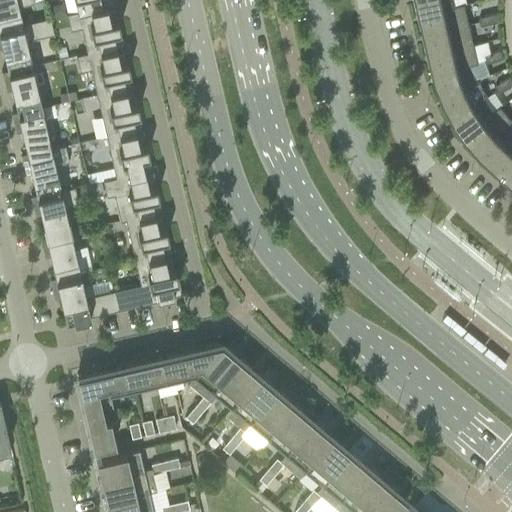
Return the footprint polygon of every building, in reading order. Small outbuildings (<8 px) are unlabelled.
[(0,0),(0,27),(22,23),(17,1),(22,0),(0,0)] [(73,0),(75,7),(76,11),(76,12),(106,5),(113,3),(112,0),(73,0)] [(417,0),(421,14),(455,6),(464,3),(466,3),(465,0),(417,0)] [(62,3),(47,6),(50,17),(64,14),(62,3)] [(425,34),(469,24),(464,3),(455,6),(421,14),(425,34)] [(116,17),(109,19),(106,5),(76,12),(66,14),(69,30),(80,27),(86,53),(75,55),(75,56),(123,45),(116,17)] [(496,13),(487,15),(489,24),(498,22),(496,13)] [(480,26),(489,24),(487,15),(478,17),(480,26)] [(22,23),(0,27),(0,42),(0,43),(7,70),(31,64),(25,40),(53,33),(49,17),(22,23)] [(430,54),(474,44),(469,24),(425,34),(430,54)] [(435,75),(469,65),(478,63),(474,44),(430,54),(435,75)] [(96,96),(125,89),(132,87),(126,59),(119,60),(116,47),(123,45),(75,56),(79,71),(90,69),(96,96)] [(64,46),(56,48),(59,59),(67,57),(64,46)] [(495,61),(504,58),(501,50),(492,53),(495,61)] [(492,53),(484,55),(486,64),(495,61),(492,53)] [(7,70),(1,71),(4,85),(10,84),(16,112),(41,106),(31,64),(7,70)] [(469,65),(435,75),(435,77),(442,96),(475,81),(469,65)] [(507,89),(511,85),(511,79),(510,76),(502,81),(507,89)] [(475,81),(442,96),(443,98),(452,115),(483,98),(488,96),(479,79),(475,81)] [(502,81),(495,85),(499,93),(507,89),(502,81)] [(105,137),(135,130),(142,128),(136,100),(128,102),(125,89),(96,96),(105,137)] [(74,91),(66,92),(68,100),(76,99),(74,91)] [(66,92),(58,94),(60,102),(68,100),(66,92)] [(483,98),(452,115),(453,117),(465,134),(493,112),(483,98)] [(16,112),(10,113),(14,127),(19,126),(26,153),(50,147),(41,106),(16,112)] [(479,150),(509,123),(511,120),(511,119),(500,106),(493,112),(465,134),(466,135),(479,150)] [(495,165),(511,143),(511,126),(509,123),(479,150),(480,152),(495,165)] [(115,178),(144,172),(152,170),(145,142),(138,143),(135,130),(105,137),(113,170),(115,177),(115,178)] [(510,179),(511,176),(511,143),(495,165),(510,179)] [(50,147),(26,153),(20,154),(23,168),(29,167),(35,195),(60,189),(54,164),(68,161),(64,145),(50,148),(50,147)] [(113,170),(86,176),(87,181),(88,184),(88,185),(90,184),(102,182),(102,181),(115,178),(115,177),(113,170)] [(115,178),(102,181),(106,196),(118,193),(124,220),(154,213),(160,212),(161,211),(155,183),(154,184),(147,185),(144,172),(130,175),(115,178)] [(102,182),(90,184),(93,196),(104,193),(102,182)] [(35,195),(30,196),(33,210),(39,209),(45,236),(69,230),(64,206),(77,203),(74,186),(60,189),(35,195)] [(164,225),(157,226),(154,213),(124,220),(134,261),(149,258),(163,255),(171,253),(164,225)] [(45,236),(39,237),(42,252),(48,250),(55,278),(79,272),(69,230),(45,236)] [(139,285),(112,291),(116,309),(167,297),(165,285),(178,283),(174,266),(167,268),(166,268),(163,255),(149,258),(134,261),(139,285)] [(55,278),(49,279),(52,293),(58,292),(65,321),(116,309),(112,291),(85,297),(79,272),(55,278)] [(167,297),(167,298),(181,295),(181,293),(180,293),(178,283),(165,285),(167,297)] [(164,383),(191,377),(193,376),(221,343),(219,341),(204,345),(205,348),(175,355),(175,352),(158,356),(164,383)] [(207,399),(212,392),(211,392),(240,358),(239,358),(237,361),(229,354),(232,352),(221,343),(193,376),(191,377),(187,382),(203,395),(207,399)] [(123,392),(164,383),(158,356),(157,356),(158,359),(135,365),(134,361),(117,365),(123,392)] [(212,392),(229,407),(258,374),(257,373),(255,376),(248,370),(250,367),(240,358),(211,392),(212,392)] [(93,370),(76,375),(82,402),(86,401),(110,396),(123,392),(117,365),(116,365),(117,369),(94,374),(93,370)] [(243,430),(248,423),(276,390),(275,389),(273,392),(266,385),(268,383),(258,374),(229,407),(224,413),(243,430)] [(248,423),(266,439),(294,405),(294,404),(292,407),(284,401),(287,398),(276,390),(248,423)] [(203,395),(193,406),(200,412),(215,395),(212,392),(207,399),(203,395)] [(110,396),(86,401),(91,424),(87,425),(92,447),(114,442),(109,418),(114,417),(110,396)] [(266,439),(284,454),(313,421),(312,420),(310,423),(303,417),(305,414),(294,405),(266,439)] [(0,454),(11,452),(0,406),(0,454)] [(200,412),(193,406),(185,416),(192,422),(200,412)] [(172,414),(163,416),(166,430),(175,428),(172,414)] [(166,430),(163,416),(154,418),(157,432),(166,430)] [(141,421),(144,435),(153,433),(150,419),(141,421)] [(298,476),(303,470),(331,436),(330,435),(328,438),(321,432),(323,429),(313,421),(284,454),(279,460),(298,476)] [(128,424),(131,438),(140,436),(137,422),(128,424)] [(266,439),(248,423),(243,430),(246,433),(243,436),(258,448),(266,439)] [(239,427),(230,437),(237,443),(243,436),(246,433),(243,430),(239,427)] [(303,470),(320,485),(321,485),(349,452),(349,451),(346,454),(339,448),(342,445),(331,436),(303,470)] [(237,443),(230,437),(221,447),(228,453),(237,443)] [(99,457),(103,478),(143,469),(138,448),(99,457)] [(319,494),(334,507),(368,467),(367,466),(365,469),(358,463),(360,460),(349,452),(321,485),(320,485),(315,491),(319,494)] [(176,457),(163,460),(165,469),(179,466),(188,463),(187,459),(178,462),(176,457)] [(275,458),(267,468),(274,474),(282,464),(275,458)] [(235,459),(229,467),(235,473),(242,465),(235,459)] [(165,469),(163,460),(150,464),(152,472),(165,469)] [(243,465),(236,473),(244,479),(250,472),(243,465)] [(103,478),(108,499),(155,488),(151,467),(143,469),(103,478)] [(340,511),(361,511),(386,483),(385,482),(383,485),(376,479),(378,476),(368,467),(334,507),(340,511)] [(274,474),(267,468),(258,478),(261,481),(265,484),(272,475),(274,474)] [(272,475),(265,484),(273,491),(280,482),(272,475)] [(258,478),(251,486),(255,489),(261,481),(258,478)] [(386,483),(361,511),(393,511),(403,501),(394,494),(396,491),(386,483)] [(108,499),(111,511),(149,511),(152,511),(148,492),(156,490),(155,488),(108,499)] [(312,489),(303,499),(310,505),(319,495),(312,489)] [(310,505),(318,511),(329,511),(334,507),(319,494),(319,495),(310,505)] [(304,511),(310,505),(303,499),(294,509),(297,511),(304,511)] [(186,500),(173,503),(175,511),(188,509),(186,500)] [(173,511),(175,511),(173,503),(160,506),(161,511),(173,511)]
